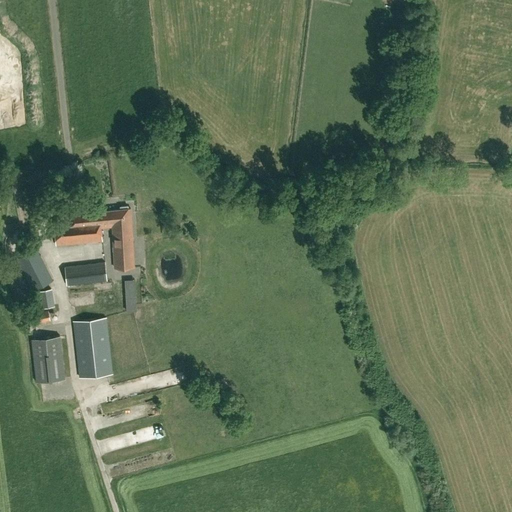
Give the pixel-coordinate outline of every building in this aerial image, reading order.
[(114,267),(134,266),(130,207),(70,213),(70,218),(54,220),(56,245),(102,240),(101,228),(112,227),(114,267)] [(31,289),(53,278),(37,247),(16,258),(31,289)] [(105,262),(65,266),(67,285),(107,280),(105,262)] [(37,322),(50,319),(49,309),(35,311),(37,322)] [(78,377),(111,373),(105,316),(72,320),(78,377)] [(59,335),(30,339),(35,382),(64,378),(59,335)]
